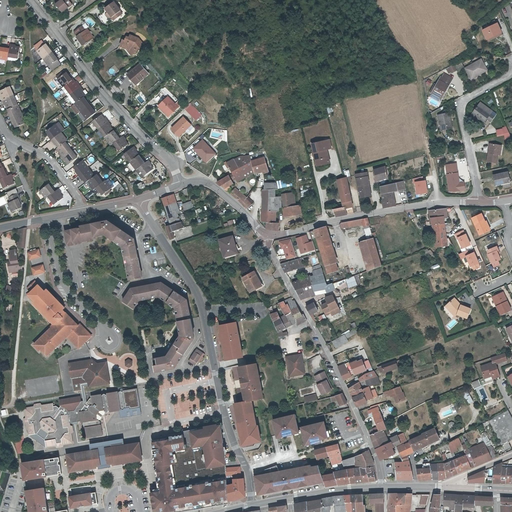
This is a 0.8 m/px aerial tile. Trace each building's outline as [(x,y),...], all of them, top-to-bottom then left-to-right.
[(73,0),(72,0),(59,0),(57,2),(64,10),(71,5),(69,3),(73,0)] [(114,1),(106,6),(109,10),(113,15),(112,16),(114,19),(122,13),(120,10),(121,9),(114,1)] [(488,40),(502,33),(498,24),(497,25),(496,21),(489,24),(490,28),(484,31),(488,40)] [(84,32),(86,31),(83,26),(78,29),(81,34),(79,35),(78,36),(80,39),(74,43),(78,48),(84,44),(85,45),(89,43),(88,41),(90,40),(88,37),(87,36),(84,32)] [(137,37),(129,33),(128,36),(125,35),(124,39),(123,38),(121,45),(124,46),(128,48),(132,52),(143,43),(137,37)] [(502,33),(488,40),(489,43),(503,36),(502,33)] [(41,40),(34,46),(37,50),(44,44),(41,40)] [(9,45),(7,57),(16,58),(17,57),(17,55),(20,56),(21,51),(18,50),(19,45),(14,44),(15,43),(10,42),(9,45)] [(0,44),(0,55),(7,57),(9,45),(4,44),(4,46),(0,44)] [(36,50),(42,58),(52,51),(49,47),(47,48),(45,44),(37,50),(36,50)] [(52,51),(42,58),(48,66),(51,70),(60,64),(57,60),(54,56),(55,55),(52,51)] [(482,61),(479,62),(482,68),(484,73),(487,72),(482,61)] [(470,78),(484,73),(482,68),(479,62),(465,68),(470,78)] [(140,65),(128,75),(136,85),(148,75),(140,65)] [(55,76),(57,78),(65,72),(64,70),(55,76)] [(65,72),(57,78),(63,87),(63,86),(73,79),(70,75),(68,76),(65,72)] [(446,89),(450,82),(452,78),(443,73),(441,77),(440,76),(431,93),(435,96),(436,94),(440,97),(445,88),(446,89)] [(59,88),(62,86),(55,78),(53,80),(59,88)] [(73,79),(63,86),(70,94),(74,91),(80,86),(77,82),(76,83),(73,79)] [(0,93),(0,95),(2,100),(13,95),(9,85),(0,88),(0,91),(1,94),(0,93)] [(116,85),(110,90),(114,96),(121,90),(116,85)] [(70,94),(63,86),(63,87),(61,88),(67,96),(68,96),(70,94)] [(74,91),(70,94),(75,102),(82,97),(85,95),(82,92),(83,91),(80,86),(74,91)] [(75,102),(70,94),(68,96),(67,98),(72,103),(73,104),(75,102)] [(17,104),(13,95),(2,100),(4,104),(5,103),(7,109),(9,108),(17,104)] [(82,97),(75,102),(73,104),(79,112),(90,104),(87,100),(86,101),(82,97)] [(168,98),(159,106),(163,110),(164,109),(170,115),(177,108),(168,98)] [(196,121),(201,115),(190,103),(184,109),(196,121)] [(9,108),(7,109),(9,113),(8,113),(10,118),(15,116),(21,113),(17,104),(9,108)] [(90,104),(79,112),(85,120),(92,115),(94,113),(91,109),(92,108),(90,104)] [(480,119),(484,122),(486,119),(490,122),(493,117),(489,114),(491,112),(480,104),(477,107),(473,113),(481,118),(480,119)] [(15,116),(10,118),(12,122),(13,122),(15,127),(25,123),(21,113),(15,116)] [(448,113),(438,115),(441,130),(451,128),(448,113)] [(481,118),(473,113),(470,116),(478,122),(480,119),(481,118)] [(104,119),(101,114),(100,115),(93,120),(92,121),(98,129),(108,122),(105,118),(104,119)] [(183,118),(172,130),(179,137),(191,126),(183,118)] [(54,125),(60,133),(64,130),(57,122),(54,125)] [(108,122),(98,129),(104,137),(113,130),(110,127),(111,126),(108,122)] [(50,140),(60,133),(54,125),(45,131),(48,135),(47,136),(50,141),(50,140)] [(498,137),(503,135),(505,139),(510,137),(506,125),(495,130),(498,137)] [(116,134),(113,130),(104,137),(110,145),(113,143),(120,137),(117,133),(116,134)] [(57,147),(64,142),(66,141),(60,133),(50,140),(50,141),(53,144),(54,143),(57,147)] [(123,135),(120,137),(113,143),(119,151),(128,145),(125,141),(126,140),(123,135)] [(206,163),(216,153),(202,138),(191,148),(206,163)] [(328,140),(311,144),(315,166),(328,163),(325,149),(330,148),(328,140)] [(70,150),(64,142),(57,147),(55,149),(58,152),(57,153),(60,158),(69,151),(70,150)] [(490,144),(487,161),(498,163),(499,154),(501,155),(502,145),(490,144)] [(130,162),(138,155),(136,152),(138,151),(134,146),(124,154),(130,162)] [(69,151),(60,158),(64,162),(65,161),(68,165),(76,158),(70,150),(69,151)] [(259,152),(248,156),(249,157),(250,162),(262,157),(259,152)] [(131,162),(136,169),(136,170),(139,167),(146,162),(143,158),(141,159),(138,155),(130,162),(131,162)] [(238,180),(244,177),(242,173),(249,169),(247,166),(251,163),(250,162),(249,157),(248,156),(241,157),(243,160),(243,161),(242,161),(237,164),(238,166),(239,168),(238,169),(236,170),(233,172),(236,177),(238,180)] [(227,163),(230,166),(233,172),(236,170),(238,169),(239,168),(238,166),(237,164),(242,161),(243,161),(243,160),(241,157),(233,160),(233,159),(227,162),(226,163),(227,163)] [(254,171),(254,173),(266,167),(262,157),(250,162),(251,163),(252,166),(254,171)] [(82,160),(73,167),(76,170),(75,172),(78,176),(81,173),(88,168),(82,160)] [(149,160),(146,162),(139,167),(145,176),(154,169),(151,166),(152,165),(149,160)] [(132,171),(136,169),(131,162),(128,165),(132,171)] [(242,173),(244,177),(254,171),(252,166),(251,163),(247,166),(249,169),(242,173)] [(374,175),(386,173),(385,166),(374,169),(373,169),(374,175)] [(0,178),(8,175),(6,170),(4,171),(2,167),(0,167),(0,178)] [(81,173),(78,176),(81,180),(82,178),(86,183),(88,181),(94,176),(88,168),(81,173)] [(456,169),(446,171),(450,189),(459,187),(456,169)] [(367,171),(362,172),(358,173),(355,174),(359,191),(360,191),(361,196),(368,195),(367,189),(366,189),(365,183),(368,182),(367,171)] [(499,174),(493,175),(496,185),(510,182),(508,172),(499,174)] [(11,174),(8,175),(0,178),(4,188),(14,184),(12,179),(13,178),(11,174)] [(96,175),(94,176),(88,181),(91,185),(90,186),(93,190),(95,188),(102,183),(96,175)] [(229,184),(225,177),(222,178),(216,181),(218,183),(221,185),(224,187),(229,184)] [(344,177),(343,177),(336,179),(343,206),(343,207),(333,210),(335,216),(342,214),(354,212),(345,179),(345,177),(344,177)] [(292,185),(291,181),(286,181),(286,179),(276,180),(277,187),(292,185)] [(415,193),(427,193),(426,179),(414,180),(415,193)] [(382,200),(384,207),(396,204),(393,191),(405,188),(403,180),(380,185),(383,199),(382,199),(382,200)] [(105,181),(102,183),(95,188),(98,192),(99,192),(102,195),(111,189),(105,181)] [(275,182),(264,182),(264,187),(262,187),(262,189),(267,189),(267,210),(274,210),(276,210),(278,210),(278,207),(280,207),(280,197),(275,182)] [(45,199),(48,197),(55,191),(52,187),(50,188),(47,184),(39,190),(45,199)] [(245,199),(246,198),(235,188),(231,193),(238,199),(242,196),(245,199)] [(55,203),(61,199),(62,198),(59,194),(60,194),(57,190),(55,191),(48,197),(53,205),(55,203)] [(293,192),(282,194),(286,216),(303,214),(301,206),(292,207),(291,200),(294,199),(293,192)] [(12,201),(9,203),(13,211),(23,207),(21,203),(22,202),(18,193),(10,196),(12,201)] [(165,206),(173,204),(172,200),(175,199),(174,194),(171,195),(170,195),(170,196),(168,196),(167,197),(163,198),(165,206)] [(244,200),(241,202),(245,205),(247,207),(253,201),(251,199),(250,198),(248,195),(246,198),(245,199),(244,199),(244,200)] [(173,204),(165,206),(168,214),(169,224),(178,222),(177,217),(178,217),(175,210),(173,204)] [(437,239),(435,239),(436,247),(449,246),(447,238),(446,234),(444,227),(444,226),(443,218),(443,216),(447,216),(447,212),(445,212),(445,208),(430,211),(431,218),(432,225),(433,230),(435,229),(437,239)] [(267,210),(262,210),(262,221),(265,221),(266,221),(274,222),(274,210),(267,210)] [(479,233),(487,229),(483,220),(484,220),(483,217),(481,212),(471,216),(479,233)] [(370,226),(368,219),(345,223),(346,227),(363,225),(364,227),(370,226)] [(127,252),(125,252),(127,260),(129,260),(129,263),(127,263),(129,273),(130,273),(131,273),(132,276),(130,276),(131,280),(143,277),(141,267),(140,268),(138,268),(138,264),(137,264),(140,263),(136,243),(134,243),(134,242),(135,241),(135,240),(135,239),(134,239),(133,239),(132,239),(130,237),(131,236),(122,230),(122,229),(113,224),(112,225),(110,224),(110,223),(110,222),(109,222),(108,222),(107,222),(106,223),(103,223),(103,221),(84,225),(84,227),(81,228),(65,231),(68,244),(95,238),(95,237),(99,236),(99,234),(102,234),(102,235),(106,235),(109,237),(110,235),(113,237),(112,238),(119,243),(120,241),(121,242),(122,243),(121,244),(124,246),(124,250),(127,249),(127,252)] [(275,222),(274,222),(266,221),(266,227),(267,228),(275,229),(277,229),(278,222),(275,222)] [(169,226),(171,232),(172,232),(185,228),(183,222),(169,226)] [(15,247),(25,248),(25,243),(27,228),(25,229),(21,230),(17,230),(15,247)] [(340,269),(325,228),(315,231),(330,273),(340,269)] [(462,248),(470,244),(465,234),(463,230),(456,234),(457,238),(458,237),(462,248)] [(295,237),(299,253),(314,250),(312,240),(308,241),(307,234),(295,237)] [(221,240),(225,256),(236,253),(234,246),(235,246),(233,237),(221,240)] [(279,240),(284,260),(295,257),(290,238),(279,240)] [(373,269),(382,266),(376,245),(374,239),(362,242),(371,270),(373,269)] [(496,249),(498,249),(496,245),(488,248),(490,251),(487,253),(491,262),(497,259),(500,258),(498,253),(496,249)] [(30,260),(40,257),(39,250),(28,253),(30,260)] [(469,254),(467,250),(459,254),(461,258),(466,256),(471,266),(472,265),(478,262),(474,252),(469,254)] [(10,273),(23,271),(23,270),(23,264),(19,264),(19,263),(17,251),(10,252),(12,264),(8,265),(10,273)] [(301,257),(299,258),(281,263),(282,265),(286,271),(292,269),(292,271),(305,266),(301,257)] [(323,274),(325,274),(321,264),(313,268),(316,276),(322,274),(323,274)] [(43,265),(32,268),(34,275),(45,272),(43,265)] [(244,278),(252,292),(261,286),(257,278),(258,277),(255,272),(244,278)] [(315,289),(325,286),(328,285),(327,281),(327,280),(325,274),(323,274),(322,274),(316,276),(313,277),(312,278),(313,281),(311,282),(312,284),(313,284),(315,289)] [(349,288),(359,284),(356,275),(346,279),(347,281),(349,288)] [(308,291),(315,289),(313,284),(312,284),(311,282),(313,281),(312,278),(312,277),(311,276),(307,278),(308,282),(308,283),(302,285),(305,292),(299,295),(301,299),(307,297),(310,296),(308,291)] [(333,283),(336,288),(339,286),(339,284),(340,285),(347,281),(346,279),(333,283)] [(302,285),(300,281),(293,283),(299,295),(305,292),(302,285)] [(27,289),(31,292),(38,285),(35,282),(27,289)] [(325,286),(328,292),(336,289),(336,288),(333,283),(328,285),(325,286)] [(156,295),(156,297),(160,297),(162,293),(165,295),(164,296),(164,297),(167,299),(166,300),(172,304),(173,302),(175,304),(175,305),(174,306),(177,308),(177,309),(182,308),(190,307),(189,305),(187,305),(187,303),(188,302),(188,301),(188,300),(187,300),(186,300),(185,300),(183,299),(184,297),(167,286),(166,287),(164,286),(164,285),(163,284),(162,284),(161,284),(161,285),(160,286),(158,286),(158,284),(138,288),(138,290),(136,291),(135,290),(134,290),(133,290),(133,291),(132,291),(132,292),(133,293),(131,294),(130,293),(124,302),(135,309),(137,306),(136,305),(135,305),(137,302),(135,301),(136,300),(137,298),(140,301),(143,300),(143,298),(144,297),(146,297),(147,299),(153,298),(153,296),(156,295)] [(38,285),(31,292),(28,295),(39,306),(37,308),(46,317),(53,324),(51,326),(52,327),(33,345),(39,351),(40,349),(47,356),(49,354),(67,336),(68,335),(71,337),(80,347),(90,336),(89,334),(79,324),(77,326),(67,316),(60,308),(63,306),(50,293),(48,292),(46,294),(38,285)] [(498,305),(496,306),(500,315),(510,311),(503,292),(494,296),(498,305)] [(334,294),(327,296),(329,301),(323,304),(328,314),(333,311),(334,314),(342,310),(334,294)] [(453,310),(451,311),(456,316),(458,314),(468,318),(472,309),(462,305),(456,297),(451,302),(452,303),(449,306),(453,310)] [(292,298),(280,304),(282,308),(283,308),(287,315),(294,312),(297,317),(303,314),(295,300),(293,301),(292,298)] [(315,303),(307,306),(308,308),(311,314),(319,310),(315,303)] [(182,308),(177,309),(177,311),(180,311),(180,314),(178,314),(179,321),(192,319),(190,307),(182,308)] [(270,311),(274,321),(281,318),(278,312),(275,313),(273,310),(270,311)] [(287,327),(297,322),(297,317),(294,312),(287,315),(282,317),(287,327)] [(298,324),(298,325),(308,319),(304,314),(303,314),(297,317),(297,322),(298,324)] [(287,327),(282,317),(281,318),(274,321),(277,328),(278,330),(279,337),(280,336),(280,337),(288,335),(284,336),(283,332),(282,330),(287,327)] [(164,371),(168,370),(171,369),(171,368),(173,367),(174,368),(175,368),(176,368),(176,367),(176,366),(176,365),(178,363),(179,364),(181,361),(183,358),(193,342),(191,341),(193,339),(194,339),(195,338),(195,337),(194,337),(194,336),(193,334),(195,334),(192,319),(179,321),(181,329),(182,332),(182,336),(181,339),(178,342),(169,357),(154,360),(157,372),(164,371)] [(234,326),(234,323),(220,325),(226,357),(229,356),(229,359),(242,357),(243,357),(237,325),(234,326)] [(358,334),(356,330),(352,332),(340,338),(333,341),(337,348),(349,341),(347,338),(358,334)] [(71,337),(68,335),(67,336),(79,348),(80,347),(71,337)] [(199,362),(205,353),(198,349),(190,361),(197,365),(199,362)] [(507,360),(505,353),(491,358),(493,363),(481,367),(484,377),(493,374),(494,378),(499,377),(496,364),(507,360)] [(298,356),(298,354),(295,354),(296,362),(297,373),(305,373),(303,358),(300,358),(298,356)] [(357,360),(339,367),(345,379),(361,372),(361,371),(366,369),(363,362),(359,363),(357,360)] [(99,365),(98,365),(97,364),(96,363),(95,363),(94,362),(93,361),(92,361),(70,365),(72,379),(83,377),(84,379),(90,383),(90,387),(110,384),(110,383),(110,381),(110,380),(109,379),(109,378),(109,377),(109,376),(108,375),(108,374),(107,373),(107,372),(106,371),(105,370),(104,369),(103,369),(102,368),(102,367),(101,367),(100,366),(99,365)] [(399,368),(397,361),(380,367),(382,371),(384,370),(385,373),(399,368)] [(107,364),(99,365),(100,366),(101,367),(102,367),(102,368),(103,369),(104,369),(105,370),(106,371),(107,372),(107,373),(108,374),(108,375),(109,376),(109,377),(109,378),(109,379),(110,380),(107,364)] [(254,364),(248,365),(239,367),(239,368),(241,380),(243,379),(243,384),(244,386),(242,387),(245,402),(251,400),(259,399),(260,399),(259,395),(262,395),(257,368),(254,368),(254,364)] [(376,373),(375,370),(367,374),(360,378),(361,381),(377,375),(376,373)] [(327,381),(329,380),(325,372),(315,377),(319,385),(318,385),(323,395),(332,391),(327,381)] [(377,375),(361,381),(365,388),(364,388),(361,389),(351,394),(353,397),(355,402),(357,407),(368,402),(367,400),(378,397),(374,385),(380,383),(377,375)] [(480,386),(478,380),(471,383),(474,388),(480,386)] [(361,382),(349,389),(351,394),(361,389),(364,388),(361,382)] [(402,392),(400,386),(383,393),(385,396),(385,397),(394,394),(396,402),(405,399),(404,395),(403,392),(402,392)] [(104,411),(105,411),(106,412),(107,412),(108,412),(108,411),(109,411),(111,412),(122,410),(121,408),(123,408),(123,409),(124,409),(125,409),(125,408),(127,407),(126,403),(135,402),(135,404),(140,403),(138,390),(133,391),(133,393),(125,395),(124,391),(123,391),(123,390),(122,390),(121,390),(120,390),(120,391),(120,392),(119,392),(118,390),(108,392),(107,394),(105,394),(105,393),(104,393),(103,393),(102,394),(102,395),(101,395),(101,393),(91,395),(91,398),(89,398),(86,402),(87,403),(86,405),(85,404),(81,409),(82,411),(79,411),(81,421),(83,422),(83,423),(82,423),(82,424),(82,425),(82,426),(83,426),(84,427),(85,427),(87,437),(93,436),(94,434),(95,434),(97,435),(103,434),(101,425),(99,424),(99,423),(100,423),(100,422),(100,421),(99,420),(98,419),(97,419),(96,416),(96,415),(97,414),(98,412),(100,411),(104,410),(104,411)] [(463,393),(467,404),(472,402),(468,391),(463,393)] [(343,394),(341,395),(337,396),(341,405),(348,404),(343,394)] [(238,423),(240,423),(241,427),(240,427),(241,429),(242,435),(243,435),(240,436),(242,445),(250,443),(253,443),(260,441),(258,426),(256,426),(251,400),(245,402),(240,402),(237,403),(238,406),(235,406),(238,423)] [(62,442),(62,444),(72,442),(71,432),(69,432),(68,427),(70,426),(68,414),(65,414),(64,411),(61,409),(61,410),(59,408),(56,405),(53,406),(53,403),(40,405),(40,407),(35,408),(35,406),(24,408),(26,418),(28,418),(28,422),(29,423),(27,424),(28,434),(36,433),(41,427),(40,422),(42,418),(50,417),(56,421),(56,422),(57,428),(54,432),(51,432),(49,433),(45,438),(46,446),(56,445),(56,444),(56,443),(62,442)] [(383,430),(387,428),(384,423),(377,408),(370,411),(373,417),(378,428),(369,431),(370,435),(383,430)] [(98,419),(99,420),(101,417),(101,418),(103,416),(102,415),(105,411),(104,411),(104,410),(100,411),(98,412),(97,414),(96,415),(96,416),(97,419),(98,419)] [(511,417),(509,410),(489,421),(501,445),(511,439),(511,417)] [(291,415),(272,419),(276,434),(284,432),(284,435),(295,433),(294,431),(298,430),(295,417),(292,418),(291,415)] [(40,422),(41,427),(49,433),(51,432),(54,432),(57,428),(56,422),(56,421),(50,417),(42,418),(40,422)] [(324,421),(301,427),(305,442),(313,440),(313,443),(322,441),(321,438),(328,437),(324,421)] [(221,423),(151,438),(158,485),(150,487),(154,511),(159,511),(227,501),(226,485),(225,475),(225,468),(221,423)] [(435,428),(423,434),(424,435),(418,437),(422,447),(428,444),(439,439),(435,429),(435,428)] [(383,430),(370,435),(376,448),(389,443),(383,430)] [(407,441),(404,433),(392,440),(395,447),(397,446),(407,441)] [(481,437),(485,444),(490,442),(485,434),(481,437)] [(462,445),(466,455),(471,467),(475,466),(470,454),(468,449),(462,435),(458,437),(462,445)] [(17,452),(26,448),(21,437),(13,441),(17,452)] [(422,447),(418,437),(410,441),(411,443),(406,445),(405,444),(398,448),(401,456),(407,454),(422,447)] [(458,437),(454,440),(457,447),(462,445),(458,437)] [(449,448),(451,452),(453,452),(458,450),(457,447),(454,440),(452,441),(448,443),(449,448)] [(78,466),(79,469),(140,459),(140,458),(121,461),(120,456),(112,457),(113,462),(108,463),(106,448),(105,442),(97,444),(98,449),(100,464),(96,465),(95,463),(78,466)] [(106,448),(108,463),(113,462),(112,457),(120,456),(121,461),(140,458),(139,449),(141,449),(140,442),(106,448)] [(391,442),(389,443),(376,448),(376,449),(380,459),(394,453),(392,449),(394,448),(391,442)] [(468,449),(470,454),(475,466),(492,459),(487,449),(484,442),(468,449)] [(339,443),(328,447),(330,455),(337,453),(338,459),(343,458),(341,452),(339,443)] [(330,455),(328,447),(315,451),(318,459),(330,455)] [(98,449),(67,454),(69,471),(79,469),(78,466),(95,463),(96,465),(100,464),(100,462),(98,449)] [(365,460),(366,463),(373,463),(374,463),(369,451),(367,451),(362,453),(365,460)] [(454,460),(459,473),(471,467),(466,455),(456,459),(454,460)] [(356,462),(353,456),(343,459),(345,466),(347,465),(353,464),(356,464),(356,462)] [(21,465),(21,468),(23,468),(24,471),(25,471),(25,475),(25,476),(26,477),(27,478),(29,478),(33,477),(36,477),(36,476),(43,475),(46,474),(46,475),(47,475),(48,475),(49,475),(51,475),(53,474),(54,474),(56,473),(59,473),(60,472),(61,472),(61,471),(60,469),(59,467),(58,465),(59,465),(59,464),(59,462),(59,461),(58,460),(57,458),(55,458),(51,459),(48,459),(45,460),(40,461),(39,460),(22,463),(21,465)] [(403,461),(395,461),(397,479),(413,478),(411,469),(409,460),(403,462),(403,461)] [(449,462),(453,475),(459,473),(454,460),(449,462)] [(449,462),(444,463),(448,477),(453,475),(449,462)] [(502,468),(502,467),(503,462),(494,466),(493,482),(500,483),(502,468)] [(423,468),(417,469),(419,478),(425,477),(425,479),(433,479),(430,464),(430,463),(422,463),(423,468)] [(444,463),(437,464),(440,479),(444,479),(448,477),(444,463)] [(287,489),(325,483),(320,465),(313,466),(312,464),(305,466),(305,468),(297,469),(297,468),(280,471),(278,465),(255,473),(259,494),(265,493),(287,489)] [(437,464),(430,464),(433,479),(440,479),(437,464)] [(366,467),(370,481),(377,480),(374,466),(366,467)] [(225,468),(225,475),(234,474),(234,477),(241,477),(240,467),(225,468)] [(370,481),(366,467),(360,468),(364,482),(370,481)] [(348,470),(351,483),(357,482),(354,468),(348,470)] [(364,482),(360,468),(354,468),(357,482),(364,482)] [(351,483),(348,470),(335,472),(335,473),(339,484),(351,483)] [(481,482),(485,482),(485,470),(468,477),(469,482),(481,482)] [(339,484),(335,473),(323,476),(326,484),(327,486),(333,485),(339,484)] [(240,480),(244,480),(244,478),(241,478),(234,479),(234,484),(226,485),(227,501),(245,496),(244,484),(241,484),(240,480)] [(65,497),(71,496),(68,482),(62,483),(65,497)] [(47,511),(44,487),(26,490),(29,511),(67,511),(68,510),(61,511),(61,510),(55,511),(47,511)] [(71,496),(65,497),(65,500),(65,501),(67,508),(71,507),(93,504),(93,503),(98,502),(97,499),(96,493),(96,491),(71,496)] [(376,511),(383,511),(384,510),(384,501),(384,499),(384,494),(379,493),(378,493),(377,493),(375,493),(371,493),(370,493),(371,504),(376,502),(376,511)] [(390,504),(398,505),(399,493),(390,494),(390,504)] [(397,506),(406,505),(407,496),(412,496),(412,493),(407,493),(399,493),(398,505),(397,506)] [(363,504),(362,494),(355,494),(356,500),(357,511),(364,511),(364,506),(364,504),(363,504)] [(431,494),(424,494),(420,505),(427,505),(431,494)] [(431,506),(440,507),(441,500),(441,494),(435,494),(431,506)] [(457,503),(458,495),(446,494),(445,500),(445,505),(452,505),(456,506),(457,503)] [(336,511),(335,511),(341,511),(341,510),(347,510),(346,506),(345,502),(344,495),(340,495),(337,495),(333,496),(334,505),(335,510),(336,511)] [(456,511),(459,511),(462,511),(463,506),(464,495),(458,495),(457,503),(456,506),(456,509),(456,511)] [(464,495),(463,506),(476,507),(476,504),(494,505),(494,503),(494,499),(493,497),(464,495)] [(330,511),(331,509),(331,505),(328,497),(321,498),(322,499),(322,503),(322,505),(321,505),(320,511),(330,511)] [(511,498),(501,498),(501,504),(501,505),(511,506),(511,505),(511,498)] [(320,511),(321,505),(322,505),(322,503),(322,499),(307,501),(307,506),(308,510),(307,511),(320,511)] [(307,506),(307,501),(294,503),(294,511),(307,511),(308,510),(307,506)]
